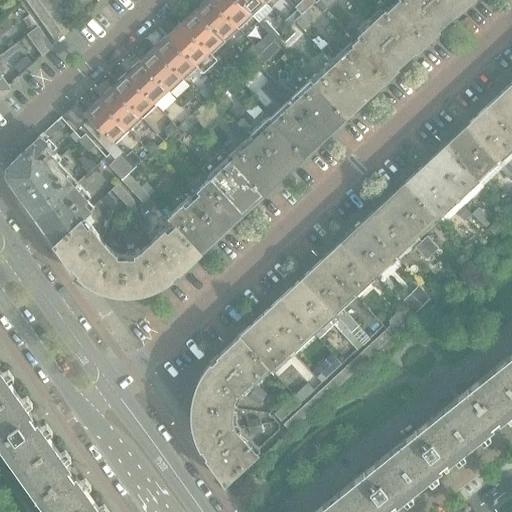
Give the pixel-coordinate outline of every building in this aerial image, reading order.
[(72,26),(60,10),(55,3),(59,0),(39,0),(40,1),(44,7),(48,11),(64,34),(72,26)] [(96,0),(98,2),(100,0),(59,0),(55,3),(60,10),(73,0),(96,0)] [(228,17),(224,17),(218,10),(218,7),(212,0),(204,0),(199,5),(201,6),(196,10),(205,20),(205,23),(210,29),(214,29),(222,38),(235,25),(228,17)] [(238,4),(234,0),(212,0),(218,7),(218,10),(224,17),(228,17),(235,25),(250,12),(243,4),(238,4)] [(262,0),(234,0),(238,4),(243,4),(250,12),(262,0)] [(302,14),(315,2),(312,0),(304,0),(296,8),(297,9),(301,14),(302,14)] [(323,12),(335,0),(318,0),(315,3),(323,12)] [(466,2),(464,0),(395,0),(392,3),(426,39),(436,30),(434,29),(447,17),(455,10),(456,11),(466,2)] [(44,7),(40,1),(31,7),(35,13),(44,7)] [(426,39),(392,3),(383,11),(381,9),(356,32),(358,35),(350,42),(385,77),(395,68),(393,67),(401,60),(414,48),(415,49),(426,39)] [(369,13),(362,5),(358,9),(365,16),(369,13)] [(48,13),(44,7),(35,13),(38,18),(39,19),(48,13)] [(222,38),(214,29),(210,29),(205,23),(205,20),(196,10),(195,9),(185,17),(187,19),(182,23),(191,32),(191,36),(196,41),(201,42),(208,50),(222,38)] [(297,9),(283,21),(287,26),(289,28),(294,23),(293,22),(301,14),(297,9)] [(52,18),(48,13),(39,19),(43,25),(52,18)] [(302,30),(312,20),(306,14),(296,24),(302,30)] [(37,26),(29,15),(25,18),(32,29),(37,26)] [(56,24),(52,18),(43,25),(47,30),(56,24)] [(208,50),(201,42),(196,41),(191,36),(191,32),(182,23),(181,21),(172,30),(173,31),(168,36),(177,46),(177,49),(183,55),(185,56),(193,64),(202,73),(209,67),(200,58),(208,50)] [(60,30),(56,24),(47,30),(51,36),(60,30)] [(51,46),(38,27),(27,34),(42,55),(51,46)] [(56,42),(63,35),(64,34),(60,30),(51,36),(56,42)] [(286,51),(298,40),(289,30),(277,41),(286,51)] [(185,56),(183,55),(177,49),(177,46),(168,36),(167,34),(158,43),(159,44),(155,48),(163,58),(163,61),(169,68),(173,68),(180,76),(193,64),(185,56)] [(260,51),(273,39),(267,34),(255,46),(260,51)] [(331,52),(318,37),(316,38),(314,35),(310,39),(326,57),(331,52)] [(385,77),(350,42),(344,35),(335,43),(343,52),(312,80),(345,115),(385,77)] [(246,64),(259,51),(253,45),(240,58),(246,64)] [(169,68),(163,61),(163,58),(155,48),(153,47),(144,55),(146,57),(141,61),(151,71),(150,74),(155,80),(159,80),(167,88),(180,76),(173,68),(169,68)] [(20,74),(32,63),(26,55),(14,67),(20,74)] [(167,88),(159,80),(155,80),(150,74),(151,71),(141,61),(140,59),(131,68),(132,70),(127,74),(136,84),(136,87),(143,93),(146,93),(154,101),(167,88)] [(154,101),(146,93),(143,93),(136,87),(136,84),(127,74),(126,72),(117,81),(118,82),(114,87),(123,98),(123,100),(129,106),(132,106),(139,114),(154,101)] [(0,75),(0,93),(8,86),(1,75),(0,75)] [(303,153),(345,115),(312,80),(271,119),(303,153)] [(511,82),(487,105),(511,132),(511,82)] [(129,106),(123,100),(123,98),(114,87),(112,85),(103,94),(104,95),(100,99),(109,111),(109,113),(115,119),(117,119),(125,127),(139,114),(132,106),(129,106)] [(205,101),(213,93),(207,87),(199,94),(205,101)] [(285,95),(278,87),(272,93),(279,101),(285,95)] [(117,119),(115,119),(109,113),(109,111),(100,99),(99,98),(89,106),(91,108),(85,113),(111,140),(125,127),(117,119)] [(111,140),(85,113),(77,103),(65,114),(78,128),(82,124),(116,160),(123,153),(111,140)] [(511,166),(507,162),(511,157),(511,132),(487,105),(446,143),(478,178),(498,159),(504,165),(511,173),(511,166)] [(178,128),(188,118),(191,115),(185,109),(172,122),(178,128)] [(185,133),(194,124),(188,118),(178,128),(185,133)] [(250,127),(241,118),(236,123),(245,133),(250,127)] [(303,153),(271,119),(230,158),(262,192),(303,153)] [(49,136),(60,126),(56,122),(45,132),(49,136)] [(168,136),(177,128),(172,122),(164,129),(165,133),(168,136)] [(242,131),(233,122),(227,127),(236,137),(242,131)] [(80,138),(72,129),(67,133),(76,142),(80,138)] [(20,196),(56,162),(49,155),(54,151),(44,139),(40,136),(14,159),(13,161),(14,162),(10,165),(9,177),(12,181),(11,182),(12,183),(12,184),(20,196)] [(149,154),(157,147),(153,142),(147,142),(142,146),(149,154)] [(437,215),(478,178),(446,143),(406,181),(437,215)] [(262,192),(230,158),(222,149),(201,168),(209,177),(190,196),(221,229),(262,192)] [(141,161),(131,151),(126,156),(136,166),(141,161)] [(123,153),(116,160),(128,173),(136,166),(126,156),(123,153)] [(87,173),(96,165),(89,158),(80,166),(87,173)] [(87,197),(75,184),(56,162),(20,196),(54,243),(85,215),(91,209),(84,200),(87,197)] [(511,174),(511,173),(504,165),(499,169),(508,178),(511,174)] [(128,174),(121,180),(125,184),(131,177),(128,174)] [(131,177),(125,184),(128,187),(135,181),(131,177)] [(135,181),(128,187),(131,191),(138,185),(135,181)] [(395,254),(437,215),(406,181),(363,220),(395,254)] [(154,191),(145,182),(140,187),(141,188),(145,192),(148,196),(149,196),(154,191)] [(133,200),(118,183),(111,190),(126,206),(126,214),(137,214),(133,200)] [(138,185),(131,191),(135,195),(141,188),(140,187),(138,185)] [(141,188),(135,195),(138,198),(145,192),(141,188)] [(145,192),(138,198),(142,202),(148,196),(145,192)] [(509,209),(511,206),(511,195),(503,203),(509,209)] [(149,196),(148,196),(142,202),(139,204),(142,215),(154,203),(155,203),(149,196)] [(221,229),(190,196),(168,216),(171,219),(200,249),(221,229)] [(470,214),(461,204),(455,210),(464,220),(470,214)] [(487,215),(479,206),(472,213),(480,222),(487,215)] [(126,223),(126,214),(117,213),(110,232),(119,232),(119,223),(126,223)] [(117,249),(105,242),(85,215),(54,243),(68,263),(74,269),(80,274),(86,279),(93,283),(100,287),(108,290),(116,292),(124,292),(125,249),(117,249)] [(200,249),(171,219),(147,242),(132,250),(125,249),(124,292),(132,292),(141,290),(151,287),(161,282),(170,277),(178,270),(200,249)] [(354,292),(395,254),(363,220),(322,258),(354,292)] [(438,248),(427,236),(421,241),(432,254),(438,248)] [(432,254),(421,241),(414,247),(425,259),(432,254)] [(345,312),(340,306),(354,292),(322,258),(281,296),(313,330),(325,319),(331,325),(333,323),(351,343),(356,338),(350,332),(358,325),(345,311),(345,312)] [(271,369),(313,330),(281,296),(240,335),(269,367),(271,369)] [(422,307),(412,297),(407,302),(417,312),(422,307)] [(389,320),(389,326),(395,333),(409,319),(403,313),(397,312),(389,320)] [(393,335),(387,329),(383,332),(389,339),(393,335)] [(389,339),(383,332),(380,335),(386,342),(389,339)] [(236,399),(269,367),(240,335),(217,355),(210,363),(204,371),(199,380),(195,389),(193,396),(192,401),(235,408),(236,399)] [(386,342),(380,335),(376,338),(382,345),(386,342)] [(382,345),(376,338),(373,342),(379,348),(382,345)] [(379,348),(373,342),(369,345),(375,352),(379,348)] [(375,352),(369,345),(366,348),(372,355),(375,352)] [(372,355),(366,348),(362,351),(368,358),(372,355)] [(368,358),(362,351),(359,354),(365,361),(368,358)] [(511,352),(492,369),(493,370),(511,393),(511,352)] [(328,375),(340,363),(331,354),(319,365),(328,375)] [(365,361),(359,354),(355,358),(361,364),(365,361)] [(361,364),(355,358),(352,361),(358,367),(361,364)] [(358,367),(352,361),(348,364),(355,371),(358,367)] [(355,371),(348,364),(345,367),(351,374),(355,371)] [(351,374),(345,367),(342,370),(348,377),(351,374)] [(0,400),(15,390),(0,369),(0,400)] [(348,377),(342,370),(338,373),(345,380),(348,377)] [(498,422),(511,411),(511,393),(493,370),(482,379),(481,378),(480,379),(453,400),(453,401),(442,410),(442,409),(441,410),(469,446),(492,427),(491,426),(498,421),(498,422)] [(345,380),(338,373),(335,376),(341,383),(345,380)] [(341,383),(335,376),(332,379),(338,386),(341,383)] [(338,386),(332,379),(328,383),(334,389),(338,386)] [(301,402),(314,390),(307,383),(294,395),(301,402)] [(334,389),(328,383),(325,386),(331,392),(334,389)] [(331,392),(325,386),(321,389),(328,395),(331,392)] [(328,395),(321,389),(318,392),(324,399),(328,395)] [(53,445),(31,414),(15,390),(0,400),(0,448),(16,471),(53,445)] [(324,399),(318,392),(314,395),(321,402),(324,399)] [(301,402),(294,395),(291,398),(297,405),(301,402)] [(321,402),(314,395),(311,399),(317,405),(321,402)] [(297,405),(291,398),(287,401),(294,408),(297,405)] [(317,405),(311,399),(307,402),(313,409),(317,405)] [(258,449),(238,427),(234,422),(235,408),(192,401),(192,404),(191,411),(192,418),(194,428),(197,438),(201,447),(206,456),(223,481),(258,449)] [(294,408),(287,401),(284,405),(291,412),(294,408)] [(313,409),(307,402),(304,405),(310,412),(313,409)] [(291,412),(284,405),(281,408),(287,415),(291,412)] [(310,412),(304,405),(300,408),(306,415),(310,412)] [(287,415),(281,408),(277,411),(284,418),(287,415)] [(306,415),(300,408),(297,412),(303,418),(306,415)] [(446,464),(469,446),(441,410),(389,451),(417,487),(440,469),(439,468),(442,465),(446,463),(446,464)] [(284,418),(277,411),(274,414),(281,421),(284,418)] [(303,418),(297,412),(293,415),(300,421),(303,418)] [(300,421),(293,415),(290,418),(296,425),(300,421)] [(296,425),(290,418),(287,421),(293,428),(296,425)] [(293,428),(287,421),(283,424),(289,431),(293,428)] [(262,431),(260,425),(248,428),(249,434),(262,431)] [(73,511),(92,499),(70,468),(53,445),(16,471),(45,511),(73,511)] [(395,505),(417,487),(389,451),(337,493),(352,511),(385,511),(388,510),(387,509),(394,504),(395,505)] [(352,511),(337,493),(312,511),(352,511)] [(101,511),(92,499),(73,511),(101,511)]
